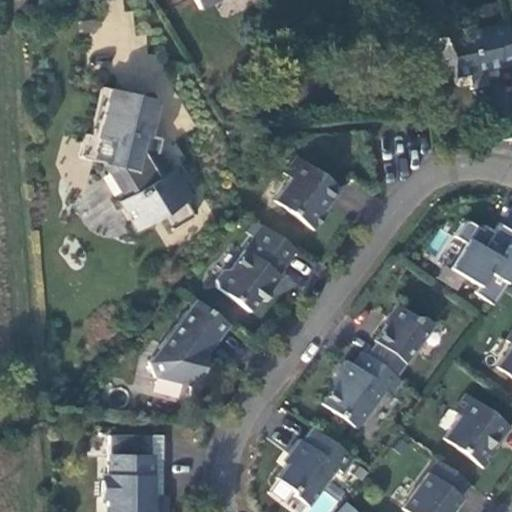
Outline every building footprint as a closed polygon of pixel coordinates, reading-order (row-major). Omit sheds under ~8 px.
[(215,0),(193,0),(199,9),(215,0)] [(511,64),(511,54),(506,24),(445,37),(453,77),(467,74),(468,78),(485,74),(484,71),(511,64)] [(485,74),(468,78),(471,89),(487,85),(485,74)] [(170,231),(194,217),(184,201),(191,196),(173,168),(166,172),(154,152),(158,137),(147,135),(156,100),(101,86),(89,135),(85,133),(79,157),(103,162),(124,197),(118,200),(137,230),(161,216),(170,231)] [(274,201),(313,231),(327,212),(320,207),(325,201),(329,204),(340,189),(296,157),(283,174),(290,178),(274,201)] [(464,240),(449,276),(503,300),(511,280),(511,233),(464,213),(454,236),(464,240)] [(276,274),(294,250),(265,229),(257,240),(253,237),(230,268),(223,269),(215,280),(216,288),(248,311),(258,298),(261,300),(279,276),(276,274)] [(194,300),(147,363),(153,378),(188,387),(189,398),(191,399),(196,389),(201,372),(194,360),(201,351),(205,351),(226,324),(194,300)] [(375,342),(365,355),(394,376),(432,325),(421,317),(414,318),(395,304),(385,317),(389,320),(373,340),(375,342)] [(495,367),(511,379),(511,330),(505,340),(511,345),(495,367)] [(390,395),(401,382),(394,376),(365,355),(360,351),(351,365),(345,360),(334,374),(338,377),(319,403),(351,427),(358,426),(384,391),(390,395)] [(442,439),(482,468),(496,450),(489,445),(494,438),(498,441),(509,427),(465,394),(452,411),(459,416),(442,439)] [(352,458),(309,427),(299,441),(297,439),(286,454),(290,457),(274,478),(291,491),(292,496),(305,507),(334,468),(341,473),(352,458)] [(84,457),(106,457),(106,436),(85,435),(84,457)] [(161,458),(149,458),(150,437),(106,436),(106,457),(106,477),(101,481),(100,495),(106,499),(105,511),(163,511),(164,499),(149,498),(149,479),(160,479),(161,458)] [(161,437),(150,437),(149,458),(161,458),(161,437)] [(465,481),(436,460),(400,508),(405,511),(449,511),(460,498),(455,495),(465,481)] [(359,511),(347,501),(336,511),(359,511)]
